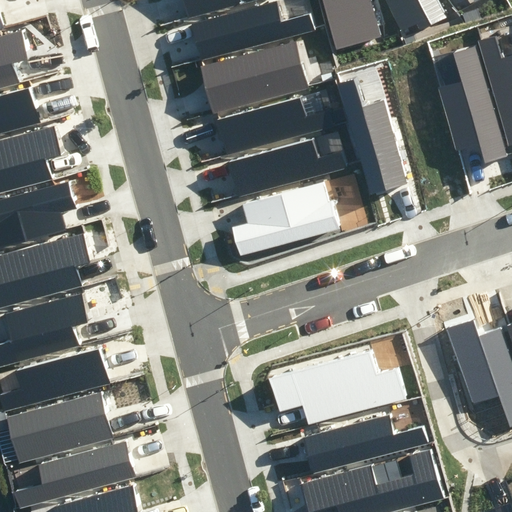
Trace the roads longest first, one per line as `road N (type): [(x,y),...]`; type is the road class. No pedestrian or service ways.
road 1 (residential): [(191,328),(105,0)]
road 2 (residential): [(406,264),(450,417),(472,448),(511,458)]
road 3 (residential): [(191,328),(406,264)]
road 4 (residential): [(237,511),(191,328)]
